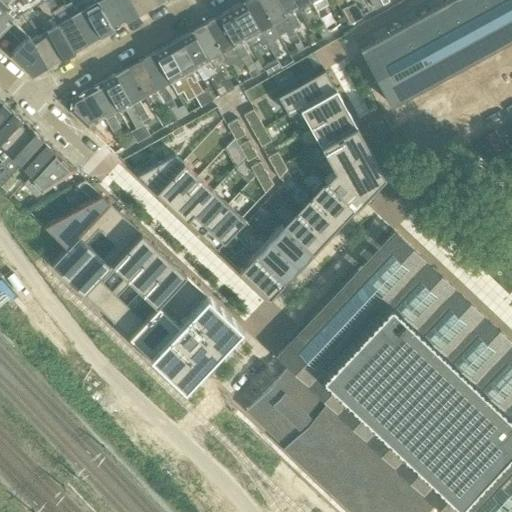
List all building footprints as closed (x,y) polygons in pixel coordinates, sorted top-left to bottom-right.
[(0,0),(0,12),(11,0),(0,0)] [(0,34),(4,30),(12,22),(17,16),(18,16),(23,13),(22,12),(30,8),(37,4),(36,3),(41,0),(11,0),(0,12),(0,34)] [(43,0),(45,1),(73,51),(86,44),(64,5),(63,3),(57,7),(53,0),(43,0)] [(67,0),(69,3),(64,5),(86,44),(99,36),(78,0),(67,0)] [(78,0),(99,36),(112,29),(95,0),(78,0)] [(95,0),(112,29),(125,22),(112,0),(95,0)] [(112,0),(125,22),(137,15),(129,0),(112,0)] [(129,0),(137,15),(151,7),(146,0),(129,0)] [(244,0),(242,1),(269,48),(275,59),(283,55),(273,39),(279,36),(259,0),(244,0)] [(276,0),(259,0),(279,36),(285,33),(288,37),(295,33),(292,28),(276,0)] [(292,0),(276,0),(292,28),(299,24),(294,15),(291,12),(297,8),(292,0)] [(309,0),(292,0),(297,8),(309,29),(315,26),(322,38),(329,35),(325,27),(316,12),(309,0)] [(309,0),(316,12),(323,8),(329,4),(326,0),(309,0)] [(344,0),(335,0),(348,24),(355,20),(351,12),(344,0)] [(344,0),(351,12),(355,20),(362,16),(354,1),(354,2),(352,0),(344,0)] [(511,0),(449,0),(361,49),(390,102),(386,105),(405,139),(423,129),(420,123),(511,73),(511,0)] [(380,0),(369,0),(375,9),(383,4),(380,0)] [(42,12),(35,16),(39,22),(60,59),(73,51),(45,1),(38,5),(42,12)] [(230,9),(253,50),(254,51),(260,48),(262,52),(269,48),(242,1),(230,9)] [(22,12),(23,13),(38,34),(31,39),(46,66),(60,59),(39,22),(35,16),(30,8),(22,12)] [(230,9),(217,16),(242,62),(246,68),(251,77),(258,74),(247,54),(253,50),(230,9)] [(235,66),(242,62),(217,16),(204,23),(228,65),(233,62),(235,66)] [(12,22),(4,30),(19,43),(9,54),(31,74),(31,75),(46,66),(31,39),(12,22)] [(204,23),(191,31),(225,92),(233,88),(222,68),(228,65),(204,23)] [(191,31),(178,38),(195,66),(201,78),(207,75),(219,95),(225,92),(191,31)] [(178,38),(166,45),(200,106),(213,99),(207,87),(201,90),(190,69),(195,66),(178,38)] [(303,48),(300,43),(287,50),(290,55),(303,48)] [(169,80),(169,81),(177,94),(183,91),(193,110),(200,106),(166,45),(153,52),(169,80)] [(153,52),(140,59),(164,102),(168,108),(175,104),(171,97),(163,84),(169,80),(153,52)] [(140,59),(126,67),(144,95),(151,109),(164,102),(140,59)] [(280,68),(275,59),(263,66),(267,75),(280,68)] [(126,67),(114,74),(141,120),(148,117),(145,112),(140,102),(137,99),(144,95),(126,67)] [(129,132),(134,141),(135,143),(149,135),(148,133),(144,125),(141,120),(114,74),(101,81),(117,110),(123,107),(136,129),(129,132)] [(331,78),(284,104),(294,123),(305,116),(341,97),(331,78)] [(112,113),(117,110),(101,81),(88,88),(105,117),(112,130),(119,126),(112,113)] [(87,127),(105,117),(88,88),(71,98),(70,98),(69,110),(87,127)] [(341,97),(305,116),(315,135),(351,116),(341,97)] [(0,120),(10,110),(0,99),(0,120)] [(168,108),(170,112),(175,120),(187,113),(182,104),(177,107),(175,104),(168,108)] [(0,141),(21,119),(10,110),(0,120),(0,141)] [(351,116),(315,135),(326,154),(361,135),(351,116)] [(259,117),(249,123),(253,131),(264,125),(259,117)] [(0,159),(2,162),(10,155),(32,130),(21,119),(0,141),(0,159)] [(264,125),(253,131),(258,139),(268,133),(264,125)] [(242,126),(232,132),(236,140),(247,134),(242,126)] [(0,173),(0,185),(43,141),(32,130),(10,155),(2,162),(0,163),(0,164),(4,169),(0,173)] [(129,132),(117,139),(122,148),(134,141),(129,132)] [(268,133),(258,139),(262,147),(272,141),(268,133)] [(247,134),(236,140),(241,148),(251,142),(247,134)] [(361,135),(326,154),(336,173),(326,182),(356,210),(386,179),(361,135)] [(122,148),(117,139),(106,145),(114,153),(122,148)] [(19,177),(23,182),(53,150),(43,141),(0,185),(6,191),(19,177)] [(272,141),(262,147),(266,155),(277,149),(272,141)] [(254,148),(244,153),(248,162),(258,156),(254,148)] [(53,150),(23,182),(27,186),(28,186),(35,194),(41,189),(41,190),(72,168),(53,150)] [(176,155),(138,176),(157,194),(185,164),(176,155)] [(258,156),(248,162),(252,170),(263,164),(258,156)] [(283,160),(272,166),(277,175),(288,170),(283,160)] [(185,164),(157,194),(172,208),(200,179),(185,164)] [(266,169),(255,175),(260,183),(270,177),(266,169)] [(288,170),(277,175),(284,187),(292,178),(288,170)] [(270,177),(260,183),(264,191),(275,185),(270,177)] [(200,179),(172,208),(187,223),(215,193),(200,179)] [(85,181),(76,186),(92,201),(101,196),(85,181)] [(326,182),(312,198),(341,226),(356,210),(326,182)] [(275,185),(264,191),(270,201),(278,192),(275,185)] [(215,193),(187,223),(202,237),(230,207),(215,193)] [(92,201),(44,227),(68,250),(111,205),(101,196),(92,201)] [(312,198),(298,212),(327,241),(341,226),(312,198)] [(68,250),(53,266),(68,281),(95,253),(127,220),(111,205),(68,250)] [(230,207),(202,237),(217,251),(223,245),(233,235),(245,222),(230,207)] [(298,212),(283,227),(313,255),(327,241),(298,212)] [(95,253),(68,281),(84,296),(142,235),(127,220),(95,253)] [(283,227),(269,242),(299,270),(313,255),(283,227)] [(288,365),(246,409),(285,445),(284,446),(351,510),(353,511),(511,511),(511,343),(511,342),(509,340),(508,340),(501,333),(502,333),(500,331),(395,232),(393,230),(391,233),(391,234),(359,268),(351,276),(277,355),(288,365)] [(142,235),(84,296),(99,310),(114,294),(157,249),(142,235)] [(233,235),(223,245),(229,251),(239,241),(233,235)] [(269,242),(255,257),(285,285),(299,270),(269,242)] [(114,294),(99,310),(114,324),(129,308),(171,263),(157,249),(114,294)] [(255,257),(240,273),(269,301),(285,285),(255,257)] [(129,308),(114,324),(128,338),(186,277),(171,263),(129,308)] [(186,277),(128,338),(150,358),(184,391),(205,369),(209,364),(242,330),(207,297),(186,277)]
